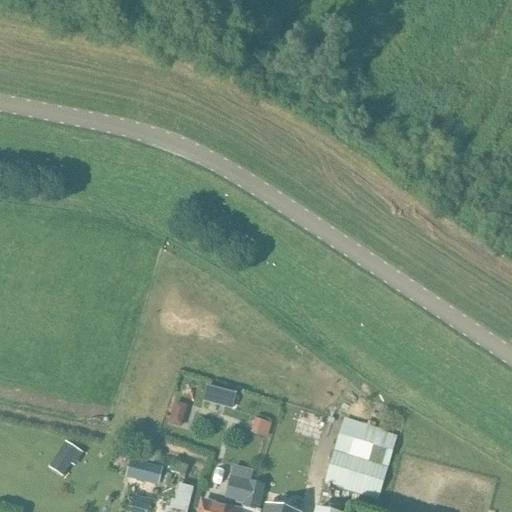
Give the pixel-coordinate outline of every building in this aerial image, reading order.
[(206,388),(202,402),(231,410),(235,396),(206,388)] [(345,423),(326,484),(376,499),(378,500),(380,493),(394,448),(397,439),(395,439),(345,423)] [(272,440),(264,463),(304,476),(311,452),(272,440)] [(64,445),(51,466),(64,474),(77,453),(64,445)] [(161,470),(129,462),(125,477),(157,485),(161,470)] [(161,486),(169,488),(172,476),(164,474),(161,486)] [(257,511),(258,511),(265,486),(247,482),(241,508),(257,511)] [(174,501),(171,501),(169,508),(165,507),(163,511),(187,511),(193,489),(178,486),(174,501)]
